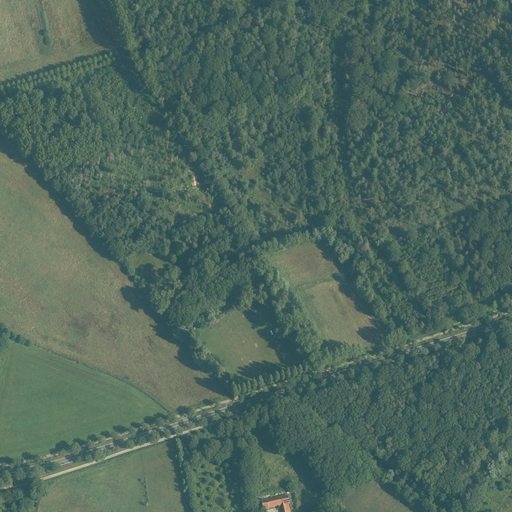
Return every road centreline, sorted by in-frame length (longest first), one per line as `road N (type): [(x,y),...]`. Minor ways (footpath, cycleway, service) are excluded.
road 1 (secondary): [(0,475),(66,462),(511,319)]
road 2 (track): [(116,0),(134,52),(330,387)]
